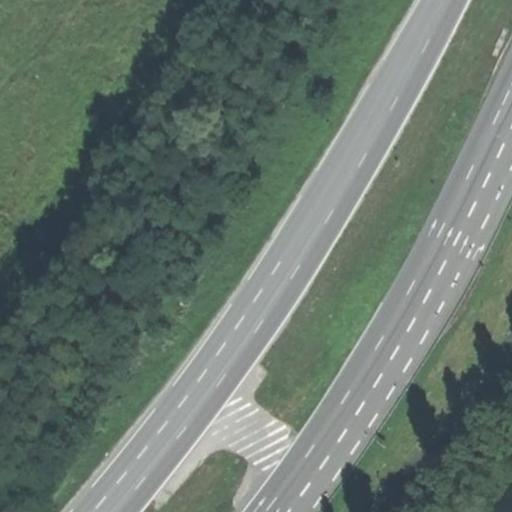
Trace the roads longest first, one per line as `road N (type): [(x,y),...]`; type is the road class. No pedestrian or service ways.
road 1 (primary): [(440,0),(281,276),(102,511)]
road 2 (primary): [(282,511),(373,385),(511,129)]
